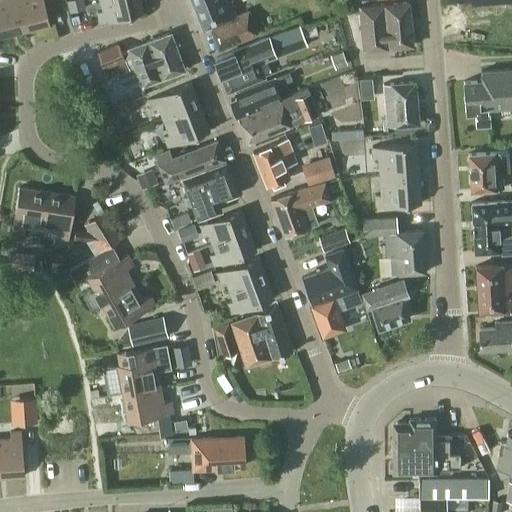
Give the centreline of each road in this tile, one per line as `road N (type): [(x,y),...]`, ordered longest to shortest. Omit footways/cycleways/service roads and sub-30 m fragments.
road 1 (residential): [(309,416),(232,410),(213,400),(184,284),(139,199),(115,175),(52,159),(30,143),(31,59),(182,13)]
road 2 (residential): [(330,404),(182,13)]
road 3 (residential): [(446,373),(429,0)]
road 4 (residential): [(0,507),(287,485)]
